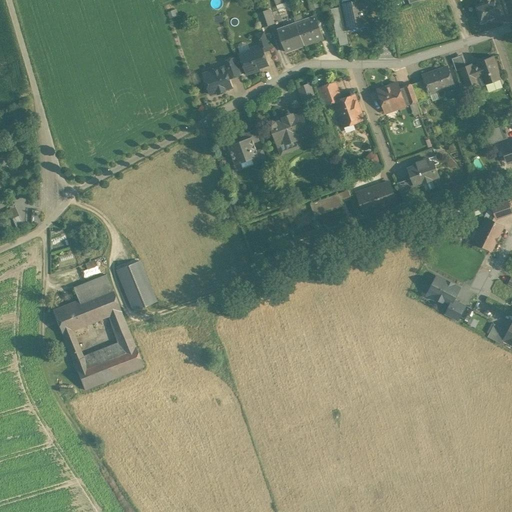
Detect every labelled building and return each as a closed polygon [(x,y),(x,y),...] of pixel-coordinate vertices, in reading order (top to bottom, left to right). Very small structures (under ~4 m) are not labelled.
[(317,0),(307,0),(311,10),(320,6),(317,0)] [(354,0),(339,3),(339,7),(344,31),(346,30),(369,25),(366,8),(363,0),(354,0)] [(384,0),(363,0),(366,8),(370,7),(373,17),(388,13),(384,0)] [(490,0),(482,3),(475,5),(481,22),(500,16),(494,0),(490,0)] [(339,7),(330,8),(336,38),(338,37),(340,46),(349,44),(346,30),(344,31),(339,7)] [(170,19),(178,15),(176,9),(167,12),(170,19)] [(269,9),(257,13),(262,27),(274,23),(269,9)] [(315,17),(296,23),(304,45),(322,38),(315,17)] [(296,23),(277,30),(285,52),(304,45),(296,23)] [(269,49),(263,32),(255,35),(259,46),(261,46),(263,52),(269,49)] [(259,46),(246,50),(247,52),(240,55),(247,73),(259,69),(258,67),(267,64),(263,52),(261,46),(259,46)] [(461,68),(466,66),(462,55),(452,59),(456,71),(461,69),(461,68)] [(235,57),(223,62),(224,67),(225,66),(229,78),(241,74),(235,57)] [(492,57),(477,62),(479,65),(482,75),(485,84),(486,84),(500,79),(492,57)] [(476,78),(472,67),(471,64),(466,66),(461,68),(461,69),(467,86),(468,85),(477,82),(476,78)] [(479,65),(472,67),(476,78),(482,75),(479,65)] [(224,67),(214,70),(212,75),(204,77),(210,94),(217,92),(218,94),(226,91),(225,89),(232,87),(229,78),(225,66),(224,67)] [(447,66),(422,75),(424,80),(418,82),(422,95),(415,97),(417,101),(430,97),(429,93),(430,93),(453,85),(447,66)] [(500,79),(486,84),(489,92),(502,87),(500,79)] [(334,82),(319,88),(325,105),(334,102),(334,101),(340,99),(334,82)] [(418,82),(411,84),(415,97),(422,95),(418,82)] [(309,83),(298,87),(303,102),(315,98),(309,83)] [(398,83),(377,90),(385,113),(406,105),(409,104),(410,104),(404,87),(403,87),(400,89),(398,83)] [(415,97),(411,84),(404,87),(410,104),(417,101),(415,97)] [(468,85),(461,88),(464,97),(471,94),(468,85)] [(340,99),(334,101),(334,102),(343,125),(351,122),(354,123),(363,120),(354,94),(340,99)] [(12,108),(3,112),(6,118),(14,114),(12,108)] [(288,112),(287,113),(286,115),(286,116),(282,117),(283,119),(275,122),(272,120),(268,121),(267,125),(268,128),(272,130),(275,140),(283,137),(285,144),(298,139),(296,135),(308,130),(309,129),(310,128),(310,127),(310,125),(309,124),(308,124),(307,123),(305,124),(301,113),(293,116),(293,113),(291,114),(290,113),(288,112)] [(438,125),(432,127),(435,137),(441,135),(438,125)] [(255,129),(244,133),(245,136),(246,139),(251,137),(253,143),(259,141),(255,129)] [(229,132),(219,136),(225,154),(230,152),(228,145),(233,143),(232,141),(229,132)] [(245,136),(232,141),(233,143),(228,145),(230,152),(235,165),(253,158),(258,156),(256,150),(253,143),(251,137),(246,139),(245,136)] [(511,140),(501,144),(507,162),(511,160),(511,140)] [(258,156),(253,158),(255,164),(266,160),(262,148),(256,150),(258,156)] [(375,166),(379,161),(377,154),(370,153),(365,158),(368,165),(375,166)] [(428,158),(414,163),(414,166),(410,167),(413,174),(411,175),(411,178),(414,184),(415,184),(422,181),(423,183),(432,180),(431,178),(439,175),(434,163),(431,164),(428,158)] [(411,178),(397,183),(402,196),(417,190),(415,184),(414,184),(411,178)] [(389,182),(357,193),(364,214),(397,202),(389,182)] [(338,193),(310,203),(314,215),(316,214),(340,205),(340,206),(342,205),(338,193)] [(511,210),(508,200),(491,206),(493,212),(496,219),(511,213),(511,210)] [(15,207),(2,213),(9,229),(13,227),(14,230),(19,228),(18,225),(22,223),(15,207)] [(490,220),(486,218),(475,241),(491,249),(503,226),(494,222),(496,219),(493,212),(490,220)] [(94,259),(80,264),(85,278),(99,272),(94,259)] [(155,301),(139,261),(117,270),(133,310),(155,301)] [(106,274),(73,287),(78,300),(79,299),(111,287),(106,274)] [(460,288),(437,276),(429,292),(427,296),(434,300),(435,298),(442,301),(443,300),(451,303),(451,304),(454,299),(460,288)] [(111,287),(79,299),(89,323),(109,316),(121,311),(111,287)] [(78,300),(53,310),(62,334),(72,330),(89,323),(79,299),(78,300)] [(465,305),(454,299),(451,304),(451,303),(445,314),(457,320),(465,305)] [(121,311),(109,316),(115,332),(127,328),(121,311)] [(508,331),(494,324),(488,336),(502,344),(505,339),(504,338),(508,331)] [(127,328),(115,332),(118,342),(120,348),(121,354),(136,348),(127,328)] [(72,330),(62,334),(75,366),(85,362),(83,356),(72,330)] [(85,362),(120,348),(118,342),(83,356),(85,362)] [(121,354),(120,348),(85,362),(75,366),(85,390),(143,366),(136,348),(121,354)]
